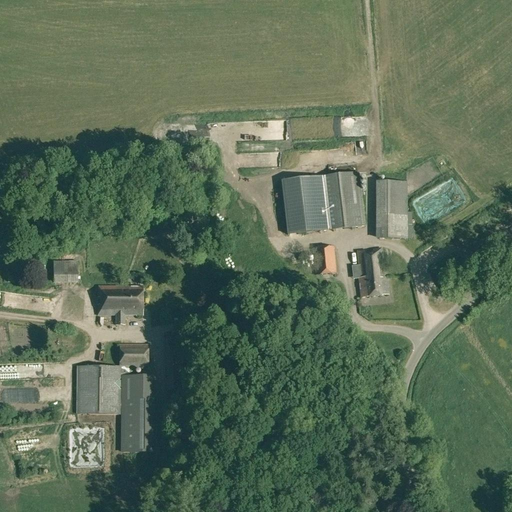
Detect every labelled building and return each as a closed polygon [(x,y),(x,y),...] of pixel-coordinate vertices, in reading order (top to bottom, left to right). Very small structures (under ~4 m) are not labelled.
[(271,143),(270,124),(259,124),(260,144),(271,143)] [(281,182),(287,235),(364,228),(358,173),(281,182)] [(374,216),(374,239),(412,239),(412,212),(406,212),(406,183),(374,183),(374,216)] [(311,249),(314,276),(335,274),(332,247),(311,249)] [(357,280),(360,299),(387,295),(385,280),(383,280),(380,250),(356,252),(359,280),(357,280)] [(52,262),(52,285),(76,285),(76,262),(52,262)] [(114,326),(123,326),(123,316),(141,317),(141,288),(97,288),(97,298),(99,298),(99,304),(97,304),(97,317),(114,317),(114,326)] [(76,416),(121,416),(121,376),(132,376),(132,370),(146,370),(146,346),(118,346),(118,369),(77,368),(76,416)] [(166,347),(167,390),(183,389),(183,384),(181,347),(166,347)] [(37,381),(37,374),(44,374),(44,367),(26,367),(26,381),(37,381)] [(121,376),(121,416),(120,453),(155,453),(156,376),(132,376),(121,376)]
